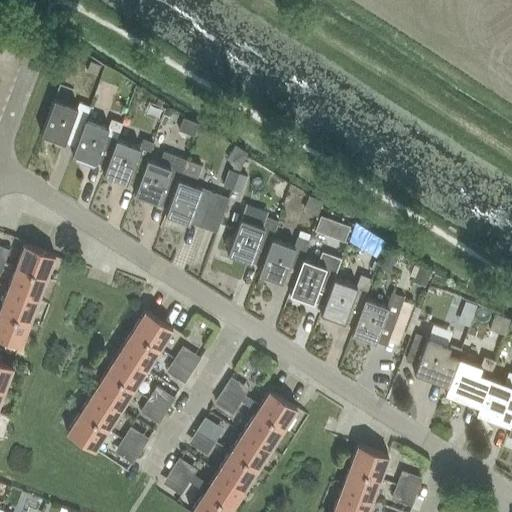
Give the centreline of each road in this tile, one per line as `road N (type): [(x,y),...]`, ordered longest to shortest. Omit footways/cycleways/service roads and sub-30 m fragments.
road 1 (residential): [(244,327),(0,164)]
road 2 (track): [(511,158),(265,0)]
road 3 (residential): [(445,452),(244,327)]
road 4 (residential): [(135,481),(244,327)]
